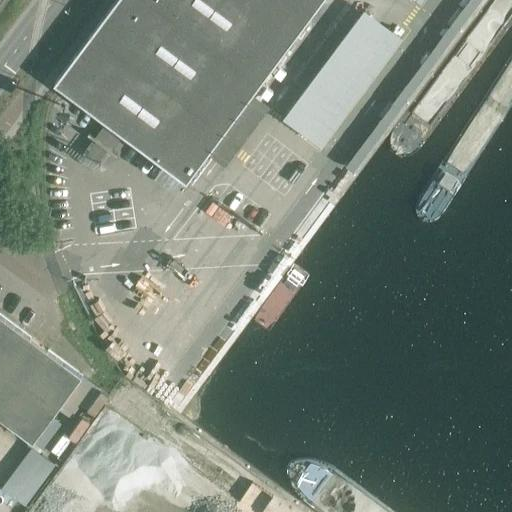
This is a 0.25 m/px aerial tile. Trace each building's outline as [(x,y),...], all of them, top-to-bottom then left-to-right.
[(115,0),(81,47),(54,82),(59,85),(89,107),(107,120),(95,136),(89,132),(88,133),(97,140),(102,144),(108,148),(117,155),(118,153),(112,149),(124,133),(182,176),(182,177),(187,181),(322,0),(115,0)] [(403,35),(364,6),(283,117),(321,145),(403,35)] [(270,105),(254,93),(210,153),(226,165),(270,105)] [(108,148),(97,140),(95,142),(92,140),(79,158),(96,170),(109,153),(106,151),(108,148)] [(0,312),(0,416),(33,441),(34,440),(51,417),(58,407),(83,374),(66,361),(0,312)] [(71,416),(96,384),(91,380),(87,377),(83,374),(58,407),(71,416)] [(42,446),(60,423),(51,417),(34,440),(42,446)]
